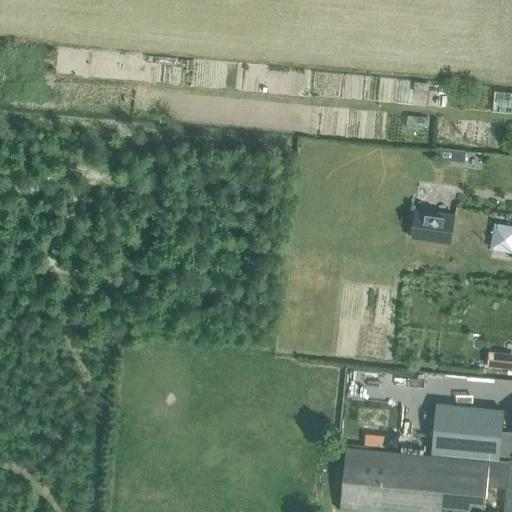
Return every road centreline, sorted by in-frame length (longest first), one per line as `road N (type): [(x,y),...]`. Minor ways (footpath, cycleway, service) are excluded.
road 1 (track): [(52,267),(93,176),(135,192),(222,176),(256,206),(216,300),(175,307),(109,281)]
road 2 (track): [(0,465),(47,453),(84,390),(52,267)]
road 3 (track): [(93,176),(66,157),(38,199),(0,191)]
